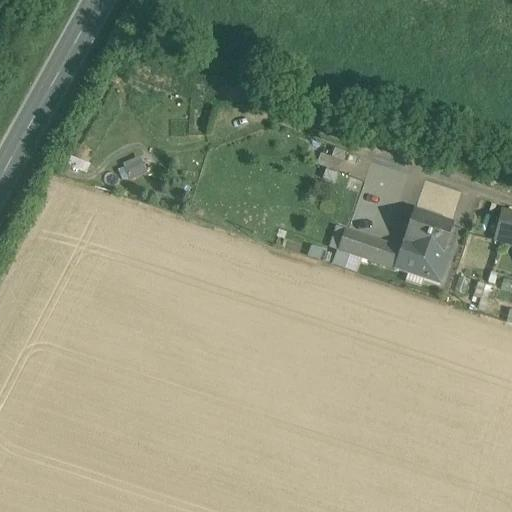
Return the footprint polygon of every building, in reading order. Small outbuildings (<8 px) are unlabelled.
[(122,165),(130,180),(148,171),(140,156),(122,165)] [(511,214),(502,211),(494,241),(511,246),(511,214)] [(450,226),(414,214),(405,242),(440,254),(441,253),(450,226)] [(402,250),(345,232),(338,251),(396,271),(402,250)] [(405,242),(404,243),(405,243),(402,250),(396,271),(409,275),(410,271),(423,275),(422,279),(439,285),(449,255),(441,253),(440,254),(405,242)]
